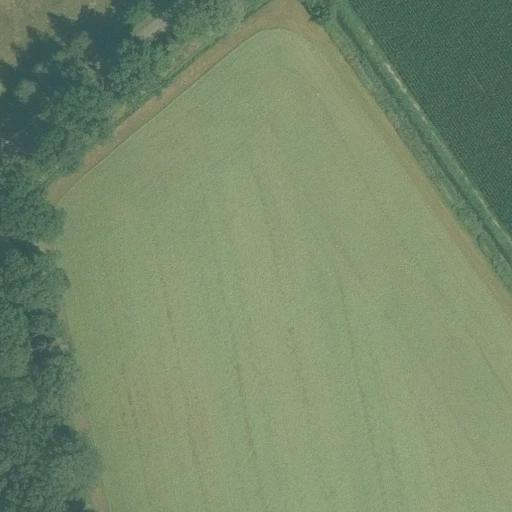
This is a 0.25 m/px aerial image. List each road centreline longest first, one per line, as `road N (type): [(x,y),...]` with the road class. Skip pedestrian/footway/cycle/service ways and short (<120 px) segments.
road 1 (track): [(0,264),(51,511)]
road 2 (unclassified): [(0,156),(189,0)]
